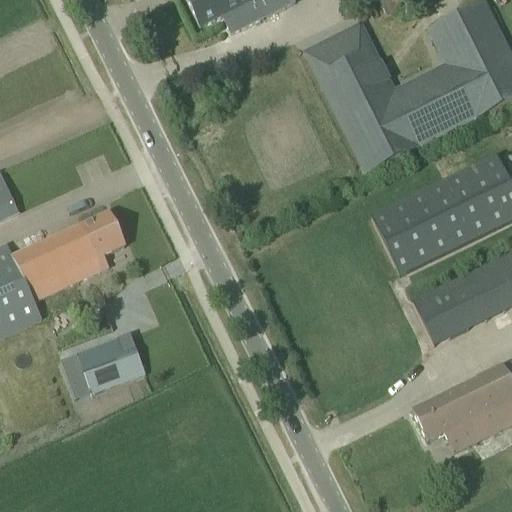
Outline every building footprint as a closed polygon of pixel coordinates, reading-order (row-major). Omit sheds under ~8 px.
[(182,0),(198,32),(222,20),(224,24),(223,24),(230,38),(294,6),(291,0),(182,0)] [(354,0),(358,7),(373,0),(375,0),(387,24),(417,11),(413,4),(420,0),(354,0)] [(366,176),(511,102),(511,67),(482,8),(430,35),(452,79),(396,107),(370,54),(318,80),(366,176)] [(511,224),(511,193),(496,161),(370,222),(398,280),(511,224)] [(0,224),(18,216),(2,182),(0,179),(0,224)] [(103,260),(124,250),(109,216),(79,230),(12,260),(6,249),(0,252),(0,341),(41,323),(33,306),(108,271),(103,260)] [(467,333),(446,290),(411,307),(433,350),(467,333)] [(75,359),(89,399),(144,378),(129,338),(75,359)] [(511,364),(411,414),(427,446),(444,438),(453,457),(511,428),(511,364)]
